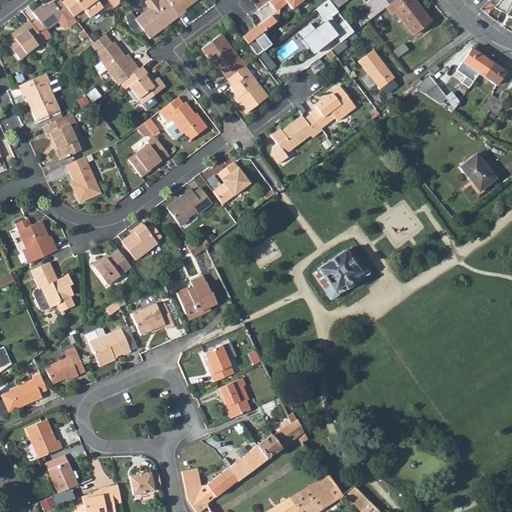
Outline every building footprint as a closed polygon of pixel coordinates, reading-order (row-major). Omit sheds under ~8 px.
[(49,34),(45,29),(57,20),(69,11),(60,0),(55,0),(53,2),(51,0),(50,0),(41,7),(39,4),(31,10),(36,17),(31,21),(43,38),(49,34)] [(75,0),(82,8),(89,16),(102,5),(97,0),(75,0)] [(117,0),(108,0),(107,1),(113,9),(120,3),(117,0)] [(155,0),(147,6),(133,17),(129,11),(124,14),(126,26),(136,32),(141,29),(142,28),(148,37),(178,15),(166,0),(155,0)] [(166,0),(178,15),(186,8),(185,7),(194,0),(166,0)] [(276,11),(243,37),(256,55),(270,44),(265,37),(265,32),(277,23),(280,9),(287,3),(292,9),(303,0),(271,0),(269,2),(276,11)] [(338,11),(329,0),(326,0),(324,1),(316,8),(326,20),(314,29),(310,23),(299,31),(304,37),(302,38),(310,48),(312,47),(314,50),(335,33),(341,41),(345,38),(354,31),(345,19),(338,24),(332,16),(338,11)] [(370,18),(385,6),(389,3),(386,0),(366,0),(361,4),(370,18)] [(385,6),(390,13),(394,10),(412,33),(430,19),(415,0),(392,0),(389,3),(385,6)] [(511,0),(499,0),(493,7),(511,16),(511,0)] [(69,11),(57,20),(61,25),(67,25),(75,19),(69,11)] [(21,23),(23,26),(12,35),(5,40),(19,58),(44,39),(43,38),(31,21),(28,18),(21,23)] [(21,23),(10,32),(12,35),(23,26),(21,23)] [(84,39),(88,36),(83,30),(78,34),(81,38),(84,39)] [(91,45),(97,53),(94,55),(100,63),(106,70),(117,85),(120,83),(139,69),(133,61),(130,63),(125,56),(114,41),(111,43),(104,34),(93,43),(91,45)] [(210,58),(214,64),(213,65),(219,73),(221,71),(226,78),(243,65),(221,35),(201,49),(208,59),(210,58)] [(341,41),(338,43),(330,49),(335,55),(347,46),(345,42),(346,41),(345,38),(341,41)] [(393,49),(398,55),(407,48),(403,42),(393,49)] [(472,48),(456,70),(473,81),(479,73),(488,59),(472,48)] [(394,77),(373,49),(358,61),(379,89),(394,77)] [(488,59),(479,73),(496,84),(505,71),(488,59)] [(106,70),(100,63),(93,68),(99,75),(106,70)] [(436,64),(429,69),(432,73),(439,68),(436,64)] [(245,110),(266,94),(243,65),(226,78),(232,86),(230,87),(237,95),(235,97),(245,110)] [(157,75),(153,79),(142,67),(139,69),(120,83),(124,88),(128,85),(138,98),(150,89),(154,94),(165,86),(157,75)] [(48,83),(50,82),(46,73),(17,86),(21,93),(23,93),(35,119),(60,109),(48,83)] [(429,76),(415,87),(438,102),(444,97),(443,95),(429,76)] [(320,127),(333,117),(335,120),(353,106),(337,84),(319,97),(322,100),(314,106),(308,111),(309,112),(320,127)] [(459,102),(450,90),(443,95),(444,97),(454,109),(459,102)] [(503,105),(508,94),(503,90),(497,98),(490,109),(497,114),(503,105)] [(497,98),(492,94),(480,111),(486,115),(490,109),(497,98)] [(178,97),(158,112),(166,123),(164,125),(174,139),(183,132),(189,139),(206,126),(195,112),(194,113),(185,101),(182,102),(178,97)] [(319,97),(312,103),(314,106),(322,100),(319,97)] [(309,112),(303,117),(300,114),(280,129),(278,127),(269,134),(276,143),(271,147),(269,153),(277,163),(287,156),(285,153),(309,134),(313,131),(316,133),(321,129),(320,127),(309,112)] [(69,124),(75,121),(72,113),(65,116),(69,124)] [(59,159),(80,150),(69,124),(65,116),(41,127),(45,135),(47,134),(59,159)] [(150,118),(144,123),(151,132),(152,133),(158,129),(150,118)] [(144,123),(137,128),(144,137),(148,134),(151,132),(144,123)] [(150,136),(146,140),(147,142),(127,158),(141,176),(168,155),(153,134),(150,136)] [(462,166),(480,191),(498,178),(479,153),(462,166)] [(77,203),(100,193),(84,157),(65,165),(72,183),(69,184),(77,203)] [(221,202),(248,182),(232,160),(222,167),(226,172),(219,177),(221,181),(219,183),(211,188),(221,202)] [(219,177),(226,172),(222,167),(215,173),(219,177)] [(204,178),(211,188),(219,183),(211,173),(204,178)] [(189,187),(165,205),(178,222),(187,216),(196,209),(198,211),(211,202),(198,185),(192,190),(189,187)] [(187,216),(178,222),(180,225),(189,218),(187,216)] [(57,250),(50,235),(47,236),(40,220),(29,225),(25,218),(13,223),(16,231),(24,249),(21,251),(27,264),(57,250)] [(142,222),(140,220),(127,229),(129,232),(142,222)] [(155,242),(154,240),(160,235),(150,222),(144,226),(142,222),(129,232),(120,238),(135,258),(155,242)] [(206,239),(205,237),(204,236),(202,235),(201,236),(199,236),(188,243),(194,253),(205,245),(207,243),(207,241),(207,240),(206,239)] [(108,254),(100,260),(98,257),(90,263),(105,284),(130,265),(117,247),(108,254)] [(313,274),(332,300),(338,295),(335,291),(359,273),(362,278),(369,273),(351,247),(346,251),(344,250),(317,268),(318,270),(313,274)] [(98,257),(100,260),(108,254),(106,251),(98,257)] [(49,309),(57,305),(61,313),(74,306),(70,297),(73,296),(69,287),(73,285),(68,275),(57,280),(56,277),(49,262),(30,271),(38,289),(40,288),(49,309)] [(362,278),(359,273),(335,291),(338,295),(362,278)] [(0,288),(15,282),(12,275),(0,279),(0,288)] [(175,294),(184,315),(194,310),(197,316),(205,313),(204,309),(215,304),(210,293),(208,294),(202,278),(189,283),(192,290),(187,292),(186,289),(175,294)] [(43,312),(49,309),(40,288),(38,289),(34,291),(32,294),(40,310),(43,312)] [(476,290),(474,305),(490,308),(492,293),(476,290)] [(119,308),(116,300),(104,308),(108,315),(119,308)] [(130,315),(139,336),(149,332),(162,326),(163,328),(165,330),(173,327),(164,304),(157,307),(155,303),(130,315)] [(204,309),(205,313),(217,308),(215,304),(204,309)] [(187,320),(197,316),(194,310),(184,315),(187,320)] [(511,333),(506,321),(493,328),(501,344),(511,338),(511,333)] [(120,329),(130,351),(136,348),(126,324),(119,328),(120,329)] [(97,339),(88,343),(99,367),(115,360),(113,357),(121,354),(122,355),(130,352),(130,351),(120,329),(97,339)] [(79,342),(75,332),(63,337),(67,347),(79,342)] [(94,332),(85,336),(88,343),(97,339),(94,332)] [(230,340),(224,342),(229,357),(236,355),(230,340)] [(233,374),(220,347),(203,355),(206,362),(208,366),(205,367),(212,383),(233,374)] [(0,364),(0,369),(8,362),(1,348),(0,348),(0,357),(3,363),(0,364)] [(255,364),(261,362),(255,349),(249,352),(255,364)] [(65,354),(67,360),(70,359),(69,357),(76,354),(74,350),(65,354)] [(67,360),(46,370),(54,389),(67,383),(71,381),(72,384),(80,381),(79,379),(86,376),(76,354),(69,357),(70,359),(67,360)] [(36,393),(46,389),(39,373),(30,377),(32,381),(14,388),(6,391),(4,387),(0,389),(0,415),(39,399),(36,393)] [(248,411),(244,401),(246,400),(241,388),(244,387),(241,380),(216,391),(228,420),(248,411)] [(12,381),(4,387),(6,391),(14,388),(12,381)] [(307,439),(295,417),(290,420),(292,424),(273,436),(272,436),(258,446),(267,459),(278,451),(281,448),(287,445),(288,443),(297,437),(301,443),(307,439)] [(25,429),(38,458),(61,448),(57,441),(55,441),(46,420),(25,429)] [(267,459),(258,446),(230,466),(237,478),(238,480),(267,459)] [(44,462),(57,493),(78,484),(64,453),(44,462)] [(319,463),(313,466),(317,473),(321,479),(316,482),(289,497),(299,511),(298,511),(314,511),(341,494),(329,475),(319,463)] [(196,467),(180,471),(181,475),(186,499),(187,500),(195,511),(199,511),(208,507),(206,503),(214,496),(237,478),(230,466),(206,484),(200,485),(196,467)] [(153,490),(161,488),(158,474),(150,475),(150,472),(142,474),(141,473),(136,474),(136,475),(128,477),(132,497),(154,493),(153,490)] [(354,486),(342,493),(360,511),(371,504),(370,503),(354,486)] [(121,505),(117,487),(92,492),(92,495),(80,497),(83,505),(74,507),(74,511),(114,511),(113,507),(121,505)] [(58,503),(75,496),(72,488),(55,495),(58,503)] [(298,511),(299,511),(289,497),(263,511),(298,511)]
